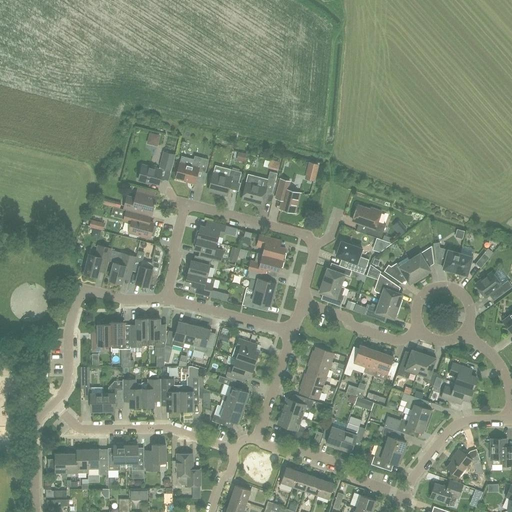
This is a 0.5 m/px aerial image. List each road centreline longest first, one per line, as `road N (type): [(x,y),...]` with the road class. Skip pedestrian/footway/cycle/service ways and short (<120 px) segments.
road 1 (unknown): [(318,239),(340,167),(339,153),(323,137),(43,35),(0,34)]
road 2 (unknown): [(84,294),(47,277),(7,208),(19,194),(48,101),(33,83),(0,79)]
road 3 (residential): [(167,298),(182,214),(196,207),(318,239),(304,303)]
road 4 (residential): [(52,403),(68,380),(78,297),(167,298)]
road 5 (residential): [(52,403),(79,429),(172,429),(233,449)]
road 6 (residential): [(256,438),(348,467),(356,479),(404,497)]
road 7 (residential): [(404,497),(454,426),(510,419)]
road 8 (residential): [(420,330),(416,304),(428,289),(447,285),(469,303),(470,322),(459,336)]
road 9 (residential): [(290,330),(167,298)]
road 10 (residential): [(304,303),(396,340),(420,330)]
